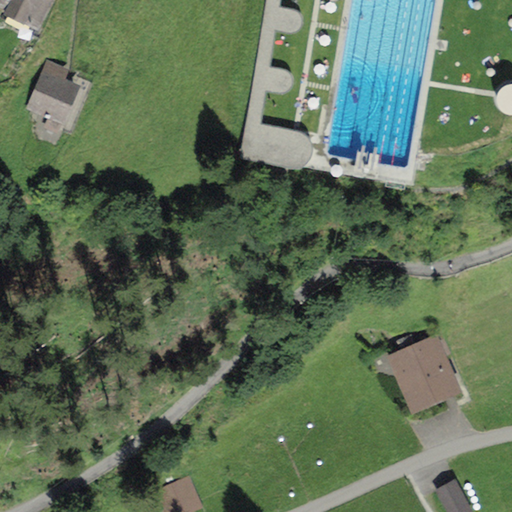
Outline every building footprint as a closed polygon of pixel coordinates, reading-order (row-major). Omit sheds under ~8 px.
[(0,22),(23,34),(41,0),(2,0),(0,4),(0,22)] [(262,0),(239,143),(294,152),(298,125),(251,118),(258,75),(275,78),(278,61),(261,58),(268,16),(285,18),(288,3),(271,0),(262,0)] [(21,120),(55,136),(81,84),(47,68),(21,120)] [(462,396),(440,339),(397,355),(419,413),(462,396)] [(185,511),(196,508),(185,480),(150,494),(157,511),(185,511)] [(469,511),(453,484),(438,492),(449,511),(469,511)]
